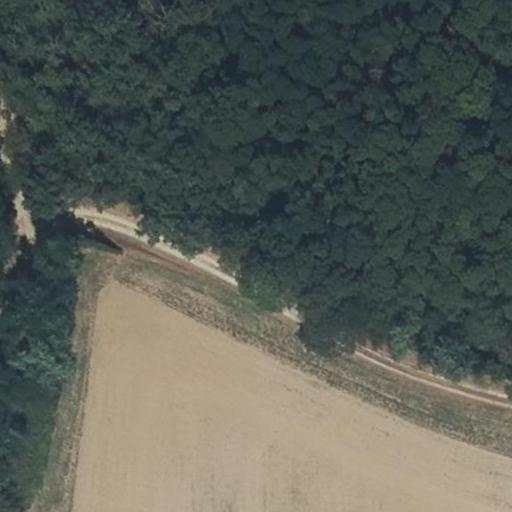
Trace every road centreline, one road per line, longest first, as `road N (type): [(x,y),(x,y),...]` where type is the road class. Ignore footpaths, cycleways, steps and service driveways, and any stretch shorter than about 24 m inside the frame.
road 1 (track): [(21,251),(59,228),(125,232),(261,291),(387,366),(511,403)]
road 2 (track): [(0,301),(21,251),(25,198),(8,119),(29,0)]
